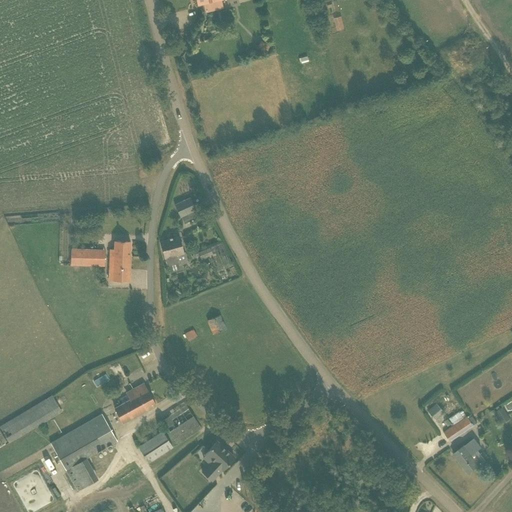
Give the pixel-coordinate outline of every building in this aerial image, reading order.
[(195,0),(197,5),(203,4),(205,13),(223,8),(221,0),(195,0)] [(340,17),(334,18),(337,31),(342,30),(344,29),(343,24),(341,16),(340,17)] [(260,41),(256,48),(266,53),(270,46),(260,41)] [(175,205),(180,217),(196,210),(190,198),(175,205)] [(177,263),(178,265),(188,263),(185,252),(183,253),(178,237),(172,238),(169,238),(170,239),(160,242),(168,265),(177,263)] [(108,281),(129,281),(130,241),(113,241),(113,248),(109,248),(108,281)] [(96,250),(95,266),(104,267),(104,250),(96,250)] [(198,253),(201,259),(207,256),(205,250),(198,253)] [(207,320),(213,334),(226,329),(220,315),(207,320)] [(184,334),(188,341),(197,336),(193,329),(184,334)] [(130,400),(114,408),(122,423),(147,410),(156,405),(143,383),(132,389),(133,391),(127,394),(130,400)] [(52,395),(2,426),(11,441),(36,426),(55,415),(61,411),(52,397),(52,395)] [(428,412),(434,419),(444,412),(437,404),(428,412)] [(162,418),(175,443),(200,430),(187,405),(162,418)] [(494,412),(500,421),(508,416),(502,407),(494,412)] [(68,433),(50,443),(77,491),(87,486),(75,465),(86,459),(117,441),(101,414),(68,433)] [(470,416),(444,433),(450,441),(476,423),(472,416),(471,417),(470,416)] [(137,447),(148,464),(172,447),(161,431),(137,447)] [(461,448),(453,454),(468,473),(479,465),(479,466),(486,460),(478,450),(481,448),(474,438),(464,446),(461,448)] [(208,464),(201,471),(204,474),(212,481),(222,470),(223,470),(234,458),(217,441),(210,449),(204,455),(205,456),(211,461),(208,464)]
